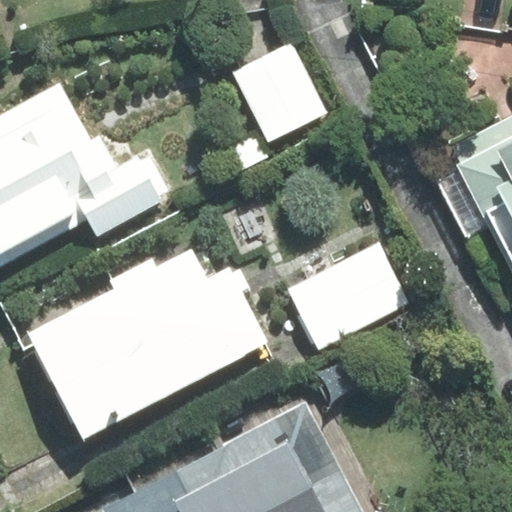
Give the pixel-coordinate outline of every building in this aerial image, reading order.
[(331,114),(295,43),(234,73),(269,145),(331,114)] [(63,84),(0,118),(0,271),(90,222),(100,240),(167,203),(142,157),(121,168),(102,135),(94,140),(63,84)] [(511,120),(450,153),(511,270),(511,120)] [(382,245),(289,291),(320,351),(412,305),(382,245)] [(29,337),(85,443),(272,345),(232,270),(209,283),(193,251),(159,269),(155,261),(112,283),(116,292),(29,337)] [(279,423),(103,511),(104,511),(367,511),(345,468),(310,486),(279,423)]
